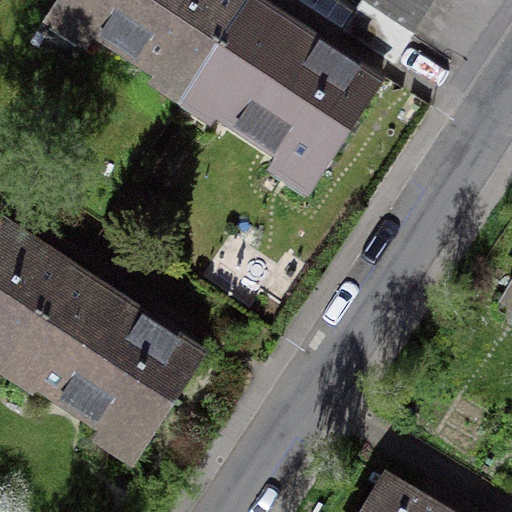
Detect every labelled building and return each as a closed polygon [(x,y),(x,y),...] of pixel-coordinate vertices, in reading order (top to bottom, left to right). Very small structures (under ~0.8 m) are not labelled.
[(247,0),(62,0),(58,8),(158,74),(164,65),(193,84),(249,1),(247,0)] [(434,0),(361,0),(412,33),(434,0)] [(313,43),(249,1),(193,84),(223,104),(217,113),(316,178),(377,85),(313,43)] [(412,34),(362,2),(344,31),(393,63),(412,34)] [(6,229),(0,225),(0,345),(16,355),(71,272),(6,229)] [(135,314),(71,272),(16,355),(46,375),(39,384),(139,449),(200,356),(135,314)] [(447,511),(456,497),(442,489),(437,497),(431,505),(384,477),(362,511),(447,511)] [(466,511),(470,506),(456,497),(447,511),(466,511)]
